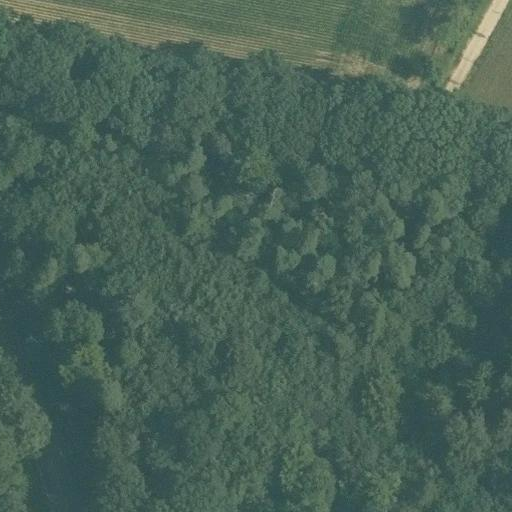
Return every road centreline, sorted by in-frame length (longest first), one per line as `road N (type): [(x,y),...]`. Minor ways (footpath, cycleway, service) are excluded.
road 1 (unclassified): [(511,166),(0,71)]
road 2 (track): [(511,212),(311,450),(246,511)]
road 3 (primary): [(65,511),(0,331)]
